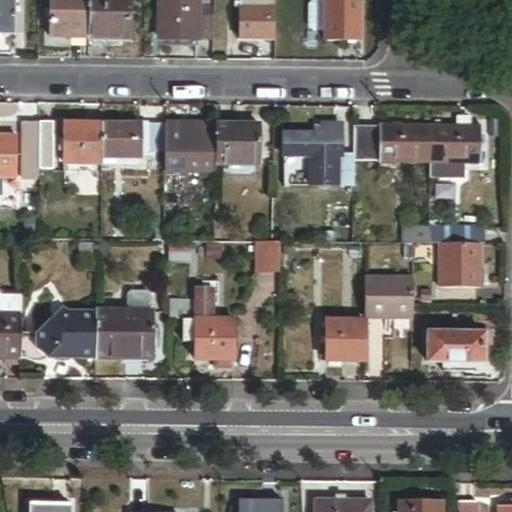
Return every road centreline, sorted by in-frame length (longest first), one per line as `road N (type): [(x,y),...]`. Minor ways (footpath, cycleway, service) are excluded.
road 1 (tertiary): [(511,430),(0,429)]
road 2 (residential): [(0,80),(397,83)]
